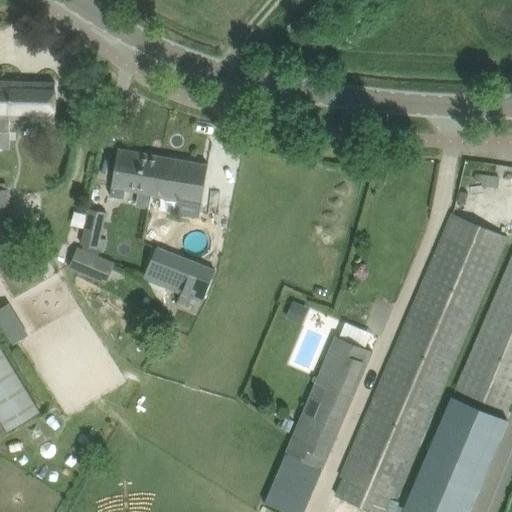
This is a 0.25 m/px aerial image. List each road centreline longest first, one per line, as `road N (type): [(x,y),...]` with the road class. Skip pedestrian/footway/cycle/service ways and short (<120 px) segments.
road 1 (tertiary): [(511,107),(376,103),(248,82),(159,48),(82,0)]
road 2 (track): [(511,57),(323,52),(247,36)]
